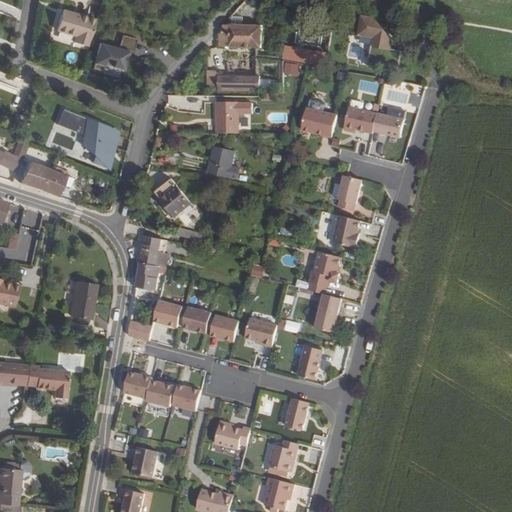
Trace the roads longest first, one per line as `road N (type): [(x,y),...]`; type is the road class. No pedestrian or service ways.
road 1 (residential): [(116,340),(343,402)]
road 2 (residential): [(404,185),(343,402)]
road 3 (residential): [(141,115),(21,68),(30,0)]
road 4 (tertiary): [(90,511),(116,340)]
road 5 (residential): [(141,115),(180,56),(239,0)]
road 6 (residential): [(107,230),(141,115)]
